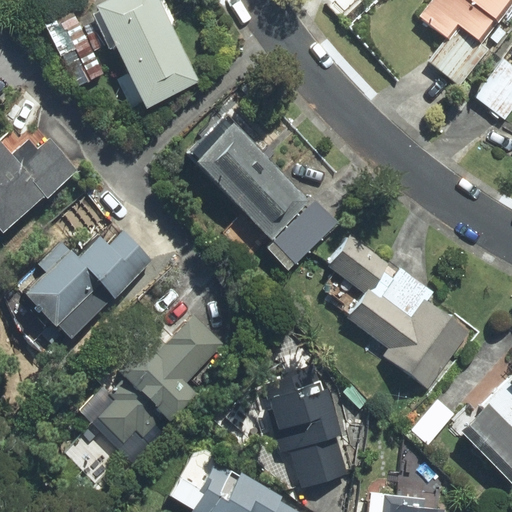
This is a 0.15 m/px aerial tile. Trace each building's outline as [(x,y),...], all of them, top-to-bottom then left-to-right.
[(162,0),(110,0),(102,4),(149,103),(200,80),(162,0)] [(484,39),(511,2),(511,0),(439,0),(430,12),(450,27),(457,18),(484,39)] [(487,46),(464,28),(436,63),(459,82),(487,46)] [(511,106),(511,64),(505,59),(477,95),(504,116),(511,106)] [(309,199),(236,124),(203,156),(275,231),(309,199)] [(0,228),(1,231),(45,193),(47,196),(77,170),(52,143),(42,152),(32,141),(16,155),(5,142),(0,146),(0,228)] [(77,246),(33,287),(72,328),(148,256),(125,232),(112,243),(103,234),(84,253),(77,246)] [(468,336),(345,237),(325,262),(362,291),(347,310),(392,346),(385,355),(426,387),(468,336)] [(222,350),(194,320),(98,409),(127,439),(222,350)] [(316,364),(271,378),(303,483),(348,470),(316,364)] [(511,379),(494,397),(511,414),(511,379)] [(454,412),(439,398),(415,426),(431,440),(454,412)] [(511,420),(493,400),(465,427),(511,474),(511,420)] [(84,437),(76,437),(71,441),(69,446),(68,453),(86,479),(93,481),(100,480),(103,476),(105,467),(84,437)] [(297,511),(221,467),(198,506),(207,511),(297,511)] [(437,511),(439,502),(389,495),(386,511),(437,511)]
